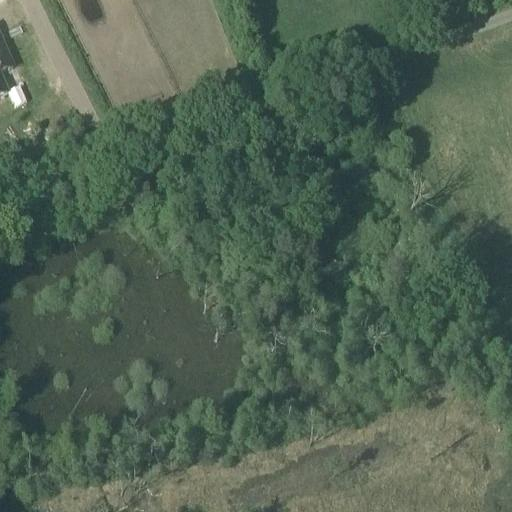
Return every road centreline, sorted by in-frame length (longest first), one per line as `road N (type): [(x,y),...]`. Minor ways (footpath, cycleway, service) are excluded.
road 1 (unclassified): [(119,157),(511,16)]
road 2 (track): [(0,199),(119,157)]
